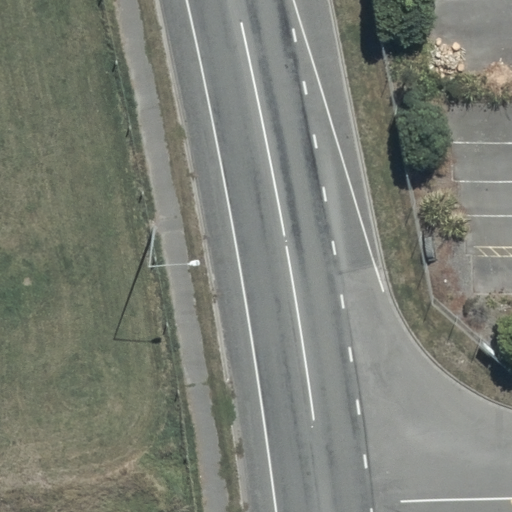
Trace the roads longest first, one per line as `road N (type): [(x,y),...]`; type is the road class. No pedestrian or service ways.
road 1 (secondary): [(326,499),(236,0)]
road 2 (unclassified): [(326,499),(511,494)]
